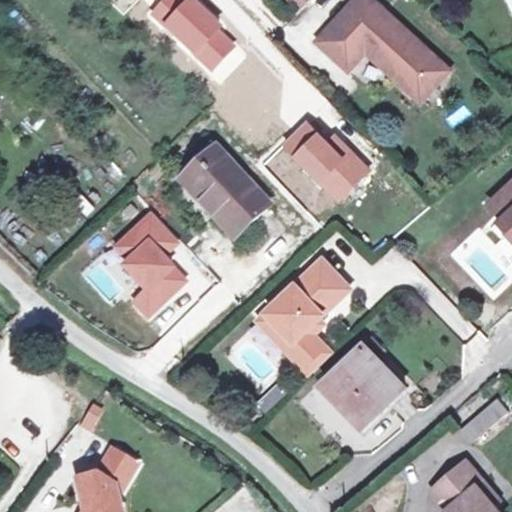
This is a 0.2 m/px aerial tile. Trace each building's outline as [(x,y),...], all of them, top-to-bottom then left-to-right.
[(164,26),(184,4),(180,0),(163,0),(151,14),(164,26)] [(187,0),(184,4),(164,26),(197,58),(220,32),(223,29),(191,0),(187,0)] [(358,0),(322,39),(353,68),(372,47),(374,45),(378,49),(376,51),(417,89),(444,60),(378,0),(358,0)] [(197,58),(212,72),(235,46),(220,32),(197,58)] [(444,60),(417,89),(426,98),(453,69),(444,60)] [(293,155),(317,131),(306,120),(281,143),(293,155)] [(303,166),(336,200),(371,167),(338,132),(328,142),(317,131),(293,155),(303,166)] [(216,144),(196,162),(204,170),(195,178),(215,201),(210,205),(237,236),(271,205),(216,144)] [(204,170),(196,162),(182,174),(210,205),(215,201),(195,178),(204,170)] [(511,184),(490,205),(510,225),(507,228),(511,232),(511,184)] [(178,238),(154,212),(120,244),(132,258),(127,263),(150,288),(137,299),(150,313),(188,279),(163,252),(178,238)] [(326,259),(271,311),(298,340),(290,347),(307,365),(329,345),(317,332),(312,327),(322,316),(353,286),(326,259)] [(298,340),(271,311),(263,319),(290,347),(298,340)] [(328,321),(322,316),(312,327),(317,332),(328,321)] [(479,332),(464,346),(476,358),(491,344),(479,332)] [(328,380),(369,424),(408,385),(379,355),(388,346),(376,334),(328,380)] [(336,352),(329,345),(307,365),(314,373),(336,352)] [(285,380),(261,402),(270,411),(293,388),(285,380)] [(507,409),(495,395),(459,424),(470,438),(507,409)] [(90,404),(79,425),(92,432),(103,411),(90,404)] [(125,511),(120,490),(122,487),(125,489),(141,463),(116,449),(101,474),(80,479),(86,501),(89,500),(91,506),(88,511),(87,511),(125,511)] [(481,465),(495,482),(510,470),(496,453),(481,465)] [(500,511),(493,503),(488,497),(494,492),(467,457),(432,485),(448,506),(446,507),(448,509),(449,511),(500,511)] [(499,498),(494,492),(488,497),(493,503),(499,498)]
